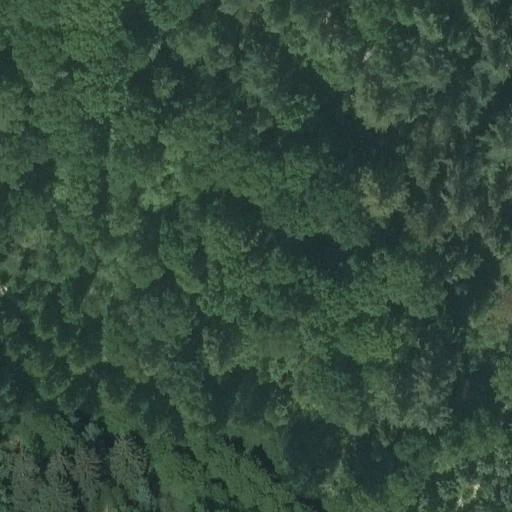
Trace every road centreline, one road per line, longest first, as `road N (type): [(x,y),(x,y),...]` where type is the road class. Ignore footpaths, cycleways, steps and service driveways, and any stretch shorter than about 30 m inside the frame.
road 1 (track): [(396,0),(82,362)]
road 2 (track): [(0,285),(244,511)]
